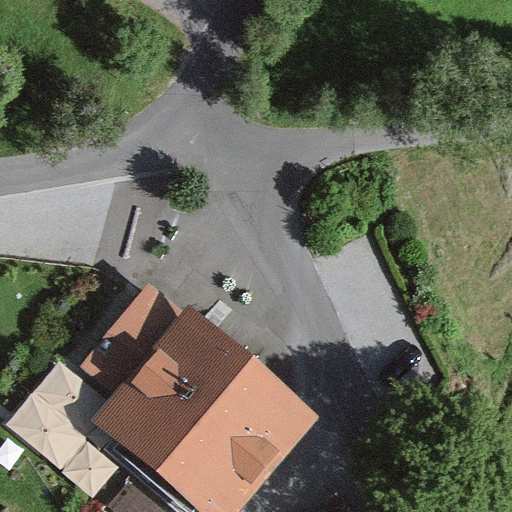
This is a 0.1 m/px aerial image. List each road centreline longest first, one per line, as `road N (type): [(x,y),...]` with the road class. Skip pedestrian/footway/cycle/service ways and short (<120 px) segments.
road 1 (unclassified): [(416,511),(236,148)]
road 2 (unclassified): [(236,148),(511,122)]
road 3 (unclassified): [(188,107),(109,153),(0,175)]
road 4 (unclassified): [(188,107),(249,0)]
